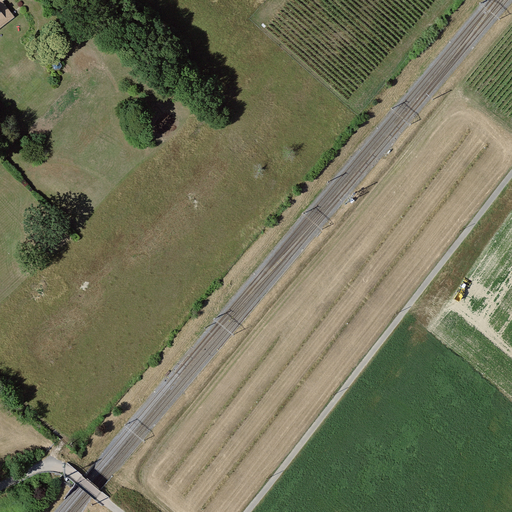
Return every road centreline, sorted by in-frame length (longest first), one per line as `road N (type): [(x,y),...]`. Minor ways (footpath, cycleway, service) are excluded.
road 1 (track): [(247,511),(511,173)]
road 2 (residential): [(0,485),(53,464),(117,511)]
